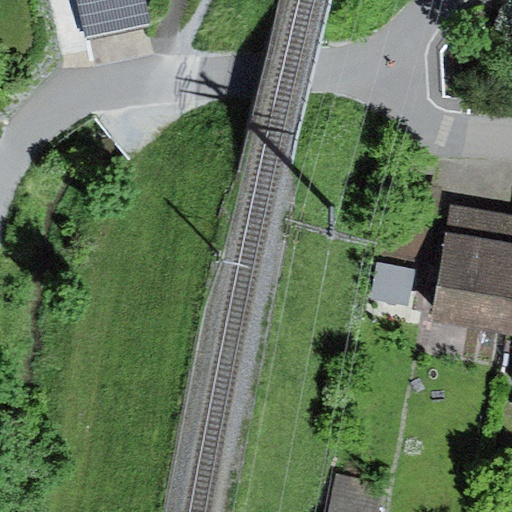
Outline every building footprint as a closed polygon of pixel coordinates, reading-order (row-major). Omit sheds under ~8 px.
[(149,0),(82,0),(88,32),(153,19),(149,0)] [(428,259),(440,184),(392,176),(380,251),(428,259)] [(506,319),(511,284),(511,229),(447,218),(432,306),(506,319)] [(390,255),(369,274),(399,307),(421,288),(390,255)] [(377,511),(384,481),(336,472),(328,511),(377,511)]
